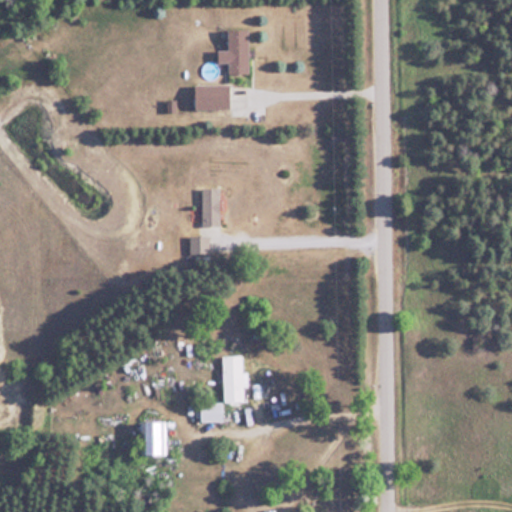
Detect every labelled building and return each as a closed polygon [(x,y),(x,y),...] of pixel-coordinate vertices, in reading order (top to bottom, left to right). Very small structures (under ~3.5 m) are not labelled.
[(228,28),(228,73),(249,73),(249,28),(228,28)] [(230,108),(230,83),(195,83),(195,108),(230,108)] [(202,225),(220,225),(220,187),(202,187),(202,225)] [(209,235),(189,235),(189,255),(209,255),(209,235)] [(225,400),(247,399),(246,371),(242,371),(242,356),(224,356),(225,400)] [(201,400),(201,420),(224,420),(224,400),(201,400)] [(143,419),(143,453),(167,453),(167,419),(143,419)]
